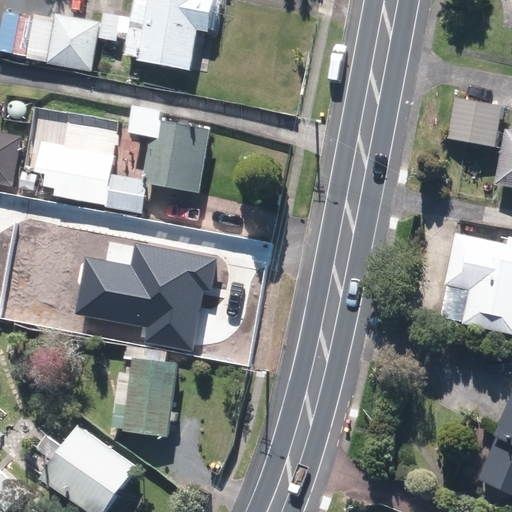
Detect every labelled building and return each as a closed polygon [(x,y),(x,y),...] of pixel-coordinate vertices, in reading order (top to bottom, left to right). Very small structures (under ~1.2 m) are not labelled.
[(128,62),(194,72),(201,32),(214,34),(219,0),(152,0),(153,1),(143,0),(137,0),(134,19),(107,15),(103,40),(119,42),(121,33),(132,35),(128,62)] [(103,24),(22,11),(16,48),(43,53),(42,59),(51,60),(50,65),(95,72),(103,24)] [(450,140),(498,148),(505,109),(457,101),(450,140)] [(140,113),(135,136),(145,137),(157,140),(159,141),(151,183),(202,192),(202,190),(203,190),(213,136),(166,128),(167,123),(168,117),(140,113)] [(497,186),(511,189),(511,131),(508,131),(497,186)] [(0,184),(15,188),(24,138),(0,132),(0,184)] [(148,186),(113,180),(116,158),(67,149),(59,197),(107,206),(107,208),(143,214),(148,186)] [(23,189),(38,190),(40,174),(26,172),(23,189)] [(466,326),(511,335),(511,240),(511,246),(459,235),(448,286),(456,288),(450,318),(466,321),(466,326)] [(63,321),(131,333),(135,314),(131,313),(138,272),(94,264),(87,304),(67,300),(63,321)] [(127,433),(172,438),(181,363),(137,358),(134,382),(122,380),(116,428),(127,430),(127,433)] [(471,476),(511,494),(511,407),(501,432),(493,428),(471,476)] [(45,481),(90,511),(110,511),(141,468),(82,428),(45,481)] [(0,511),(21,488),(0,470),(0,511)]
